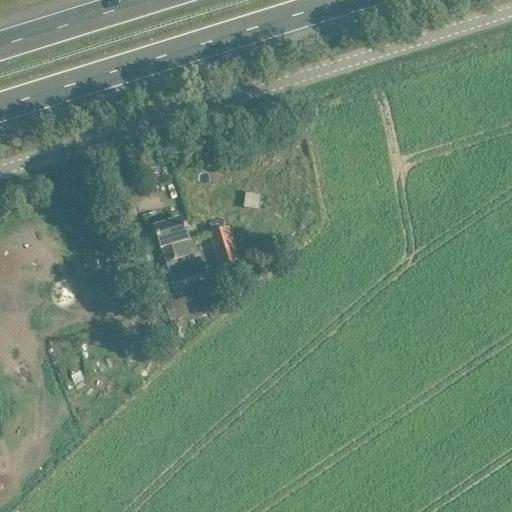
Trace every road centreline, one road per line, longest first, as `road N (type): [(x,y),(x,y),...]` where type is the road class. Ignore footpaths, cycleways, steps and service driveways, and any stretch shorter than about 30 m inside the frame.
road 1 (unclassified): [(0,170),(511,11)]
road 2 (motorway): [(0,107),(345,0)]
road 3 (motorway): [(144,0),(0,44)]
